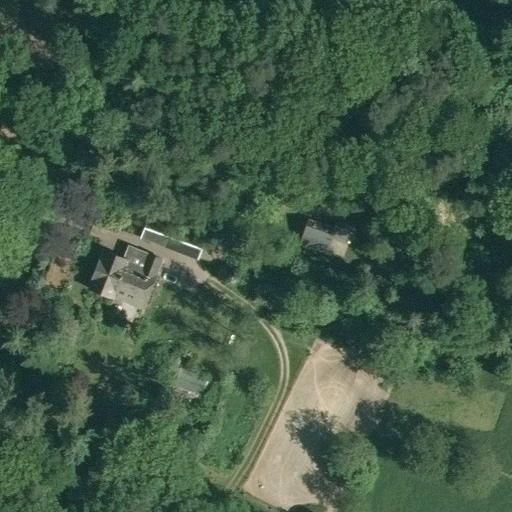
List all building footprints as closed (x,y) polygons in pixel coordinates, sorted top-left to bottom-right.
[(477,30),(508,36),(511,17),(481,11),(477,30)] [(318,75),(309,110),(345,118),(350,95),(335,92),(338,80),(318,75)] [(140,238),(197,259),(205,238),(149,216),(140,238)] [(300,242),(328,252),(333,237),(345,242),(352,223),(338,218),(335,227),(309,218),(300,242)] [(113,297),(142,308),(157,272),(156,272),(162,259),(146,253),(141,266),(139,265),(140,262),(128,257),(127,259),(103,250),(88,289),(112,299),(113,297)] [(179,392),(198,399),(199,395),(201,396),(208,377),(188,370),(179,392)]
